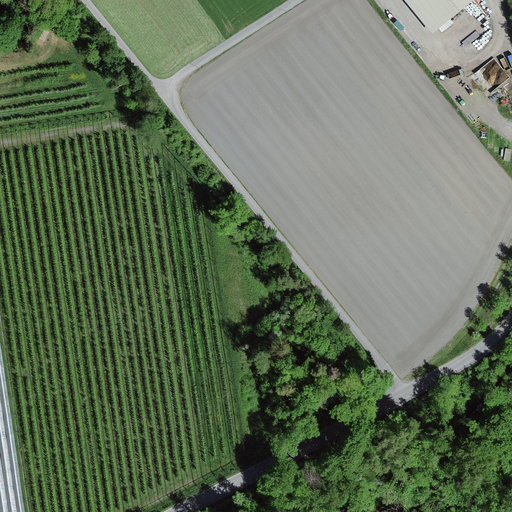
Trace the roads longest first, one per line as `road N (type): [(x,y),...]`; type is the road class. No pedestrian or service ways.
road 1 (track): [(81,0),(404,394)]
road 2 (unclassified): [(179,511),(462,361),(511,322)]
road 3 (track): [(159,92),(296,0)]
